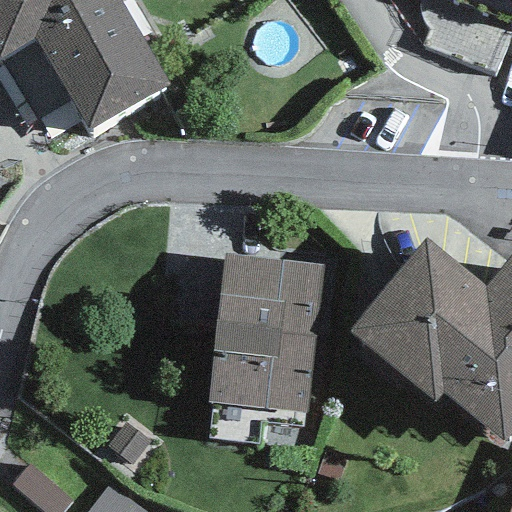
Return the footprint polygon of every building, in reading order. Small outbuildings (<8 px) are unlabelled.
[(90,144),(172,95),(115,0),(0,0),(0,71),(2,70),(36,125),(68,107),(90,144)] [(511,0),(491,0),(511,8),(511,0)] [(511,270),(483,307),(422,258),(349,348),(435,418),(442,410),(501,458),(511,445),(511,270)] [(322,271),(225,261),(211,410),(307,420),(322,271)] [(126,426),(107,447),(131,467),(149,446),(126,426)] [(66,511),(72,505),(29,467),(11,488),(38,511),(66,511)] [(141,511),(108,487),(88,511),(141,511)]
